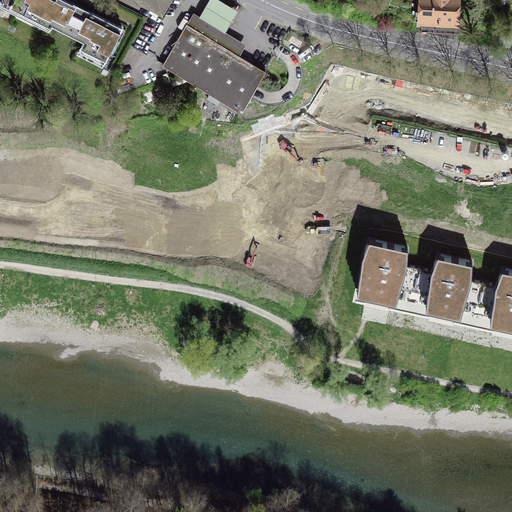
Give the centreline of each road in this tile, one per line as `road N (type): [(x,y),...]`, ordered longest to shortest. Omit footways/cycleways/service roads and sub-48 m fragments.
road 1 (primary): [(261,0),(340,30),(511,68)]
road 2 (track): [(232,511),(0,480)]
